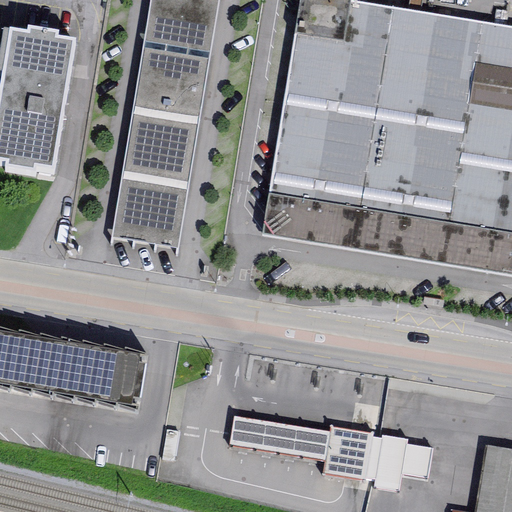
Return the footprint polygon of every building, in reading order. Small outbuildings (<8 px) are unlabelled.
[(221,0),(150,0),(110,240),(179,252),(221,0)] [(511,34),(289,1),(251,248),(511,288),(511,34)] [(74,45),(13,34),(0,103),(0,168),(50,177),(74,45)] [(144,360),(0,336),(0,388),(136,411),(144,360)] [(329,437),(235,421),(231,445),(324,460),(322,475),(367,483),(375,436),(331,428),(329,437)] [(511,511),(511,453),(486,449),(475,511),(511,511)]
